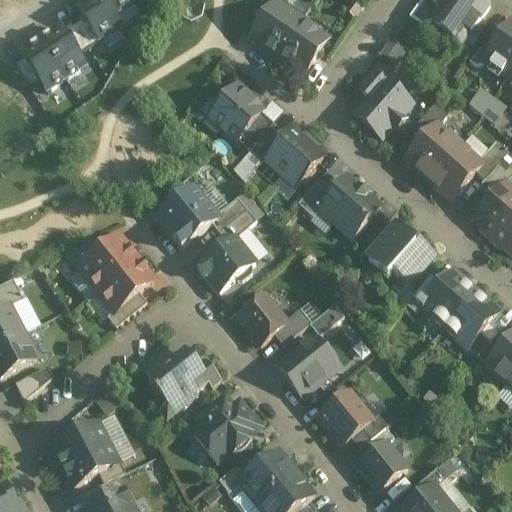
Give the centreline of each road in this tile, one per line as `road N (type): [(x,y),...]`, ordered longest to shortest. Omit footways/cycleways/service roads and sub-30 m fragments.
road 1 (residential): [(511,294),(303,113)]
road 2 (residential): [(360,511),(188,300)]
road 3 (residential): [(12,445),(188,300)]
road 4 (residential): [(400,0),(364,32),(303,113)]
